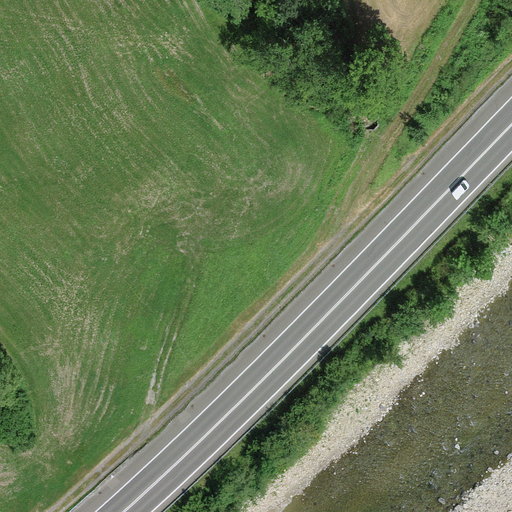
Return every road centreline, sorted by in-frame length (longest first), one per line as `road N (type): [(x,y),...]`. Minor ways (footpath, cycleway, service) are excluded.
road 1 (track): [(57,511),(146,434),(511,69)]
road 2 (trunk): [(511,112),(103,511)]
road 3 (track): [(332,249),(355,188),(478,0)]
road 4 (track): [(146,434),(197,272),(183,247),(147,233)]
